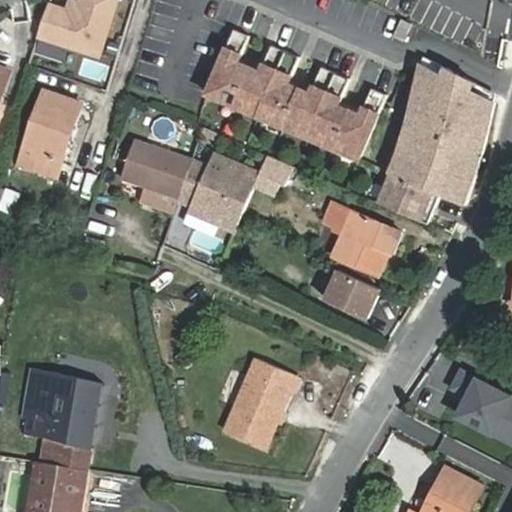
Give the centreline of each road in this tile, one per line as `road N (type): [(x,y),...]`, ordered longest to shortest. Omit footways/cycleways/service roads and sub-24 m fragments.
road 1 (residential): [(320,511),(340,466),(495,223),(511,165)]
road 2 (unknown): [(165,244),(409,364)]
